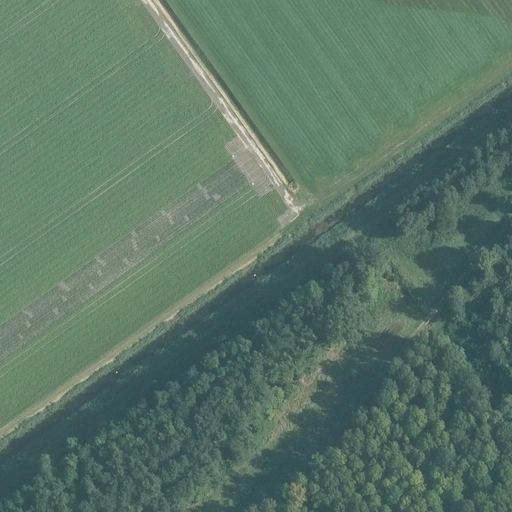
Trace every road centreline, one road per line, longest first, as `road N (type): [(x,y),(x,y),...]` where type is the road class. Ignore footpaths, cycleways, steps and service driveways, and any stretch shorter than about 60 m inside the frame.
road 1 (track): [(0,491),(511,122)]
road 2 (track): [(511,216),(304,471),(255,511)]
